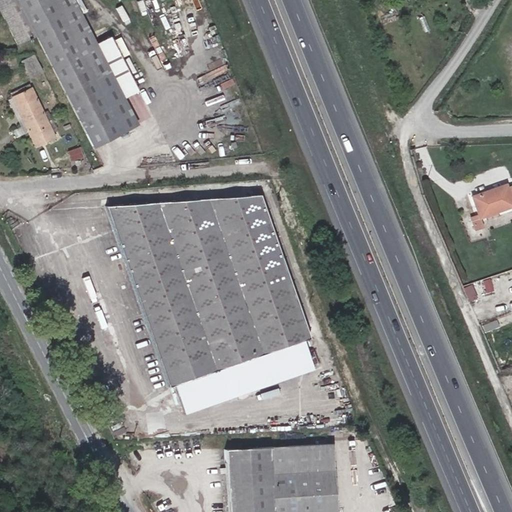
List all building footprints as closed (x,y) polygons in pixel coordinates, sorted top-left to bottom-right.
[(35,35),(17,0),(0,0),(0,11),(17,45),(35,35)] [(137,91),(110,36),(96,44),(73,0),(17,0),(35,35),(92,147),(137,124),(123,98),(137,91)] [(41,72),(33,55),(22,61),(30,77),(41,72)] [(46,121),(29,84),(22,87),(24,91),(12,97),(28,131),(35,146),(54,137),(46,121)] [(82,157),(79,147),(68,151),(71,161),(82,157)] [(511,205),(511,186),(506,188),(505,185),(472,197),(479,215),(495,210),(496,211),(511,205)] [(302,307),(264,196),(110,208),(173,389),(314,340),(303,310),(302,310),(299,304),(301,307),(302,307)] [(481,227),(477,216),(471,218),(475,229),(481,227)] [(336,511),(332,438),(325,438),(325,443),(318,444),(308,444),(224,449),(228,511),(336,511)]
